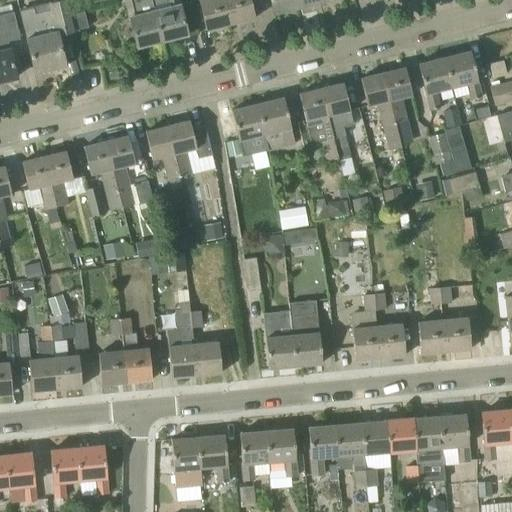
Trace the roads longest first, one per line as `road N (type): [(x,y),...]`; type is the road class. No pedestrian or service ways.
road 1 (residential): [(0,136),(511,8)]
road 2 (residential): [(511,375),(140,413)]
road 3 (residential): [(140,413),(0,427)]
